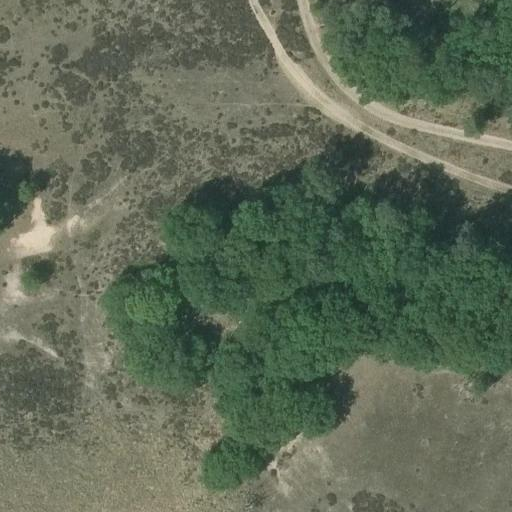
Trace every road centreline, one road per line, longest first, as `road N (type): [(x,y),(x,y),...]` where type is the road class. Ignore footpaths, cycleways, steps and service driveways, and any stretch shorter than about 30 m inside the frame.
road 1 (track): [(248,0),(289,81),(319,111),(445,173),(511,188)]
road 2 (track): [(511,146),(415,126),(344,97),(313,59),(296,0)]
